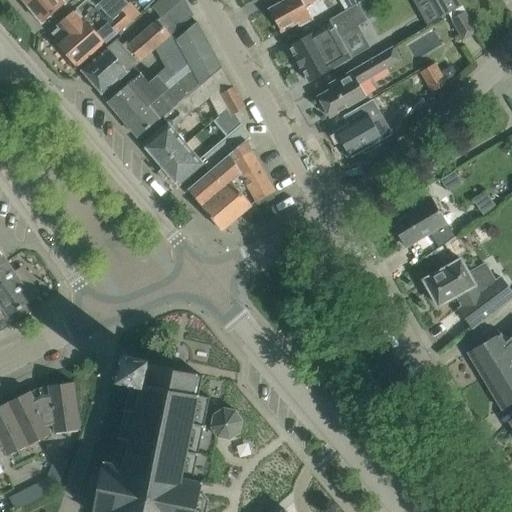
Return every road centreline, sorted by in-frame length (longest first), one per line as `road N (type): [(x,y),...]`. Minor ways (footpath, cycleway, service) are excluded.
road 1 (residential): [(511,510),(336,223)]
road 2 (tertiary): [(404,511),(202,277)]
road 3 (tertiary): [(202,277),(17,54)]
road 4 (residential): [(336,223),(209,0)]
road 5 (residential): [(336,223),(511,51)]
road 6 (tertiary): [(0,162),(98,316)]
road 7 (residential): [(202,277),(336,223)]
